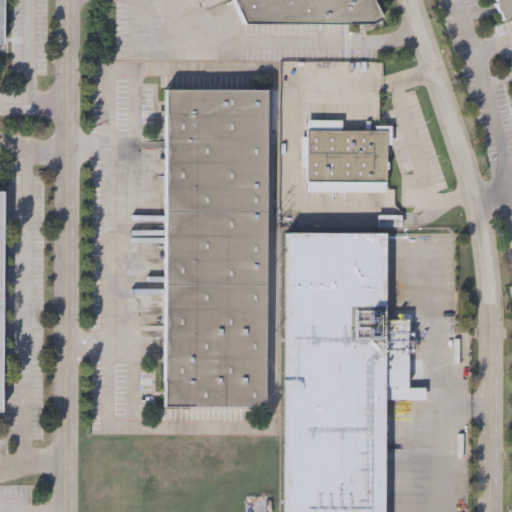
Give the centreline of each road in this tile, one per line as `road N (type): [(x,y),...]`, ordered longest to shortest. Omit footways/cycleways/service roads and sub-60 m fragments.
road 1 (tertiary): [(408,0),(484,244),(492,511)]
road 2 (tertiary): [(63,511),(66,0)]
